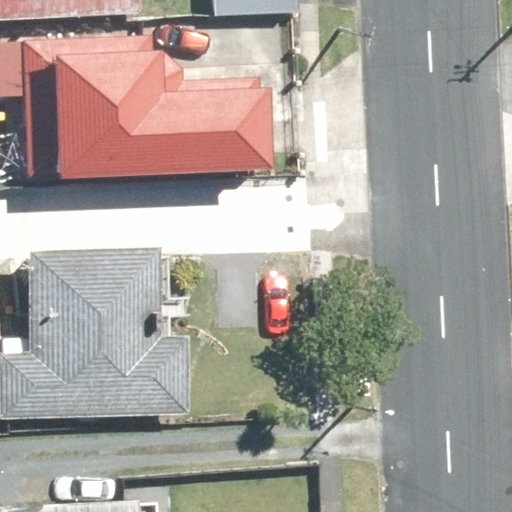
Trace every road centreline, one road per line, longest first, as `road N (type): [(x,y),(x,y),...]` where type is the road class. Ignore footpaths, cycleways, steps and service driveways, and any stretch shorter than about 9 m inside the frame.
road 1 (residential): [(449,511),(425,0)]
road 2 (unknown): [(445,420),(0,452)]
